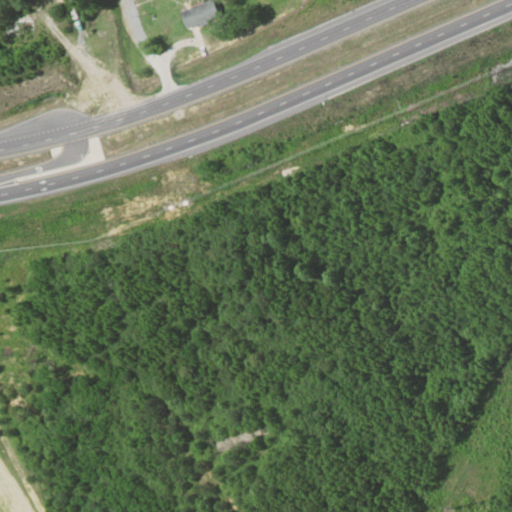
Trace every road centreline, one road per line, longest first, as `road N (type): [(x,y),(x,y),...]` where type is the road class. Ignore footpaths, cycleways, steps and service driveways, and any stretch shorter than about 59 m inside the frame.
road 1 (trunk): [(0,193),(189,140),(511,4)]
road 2 (trunk): [(413,0),(148,109),(0,149)]
